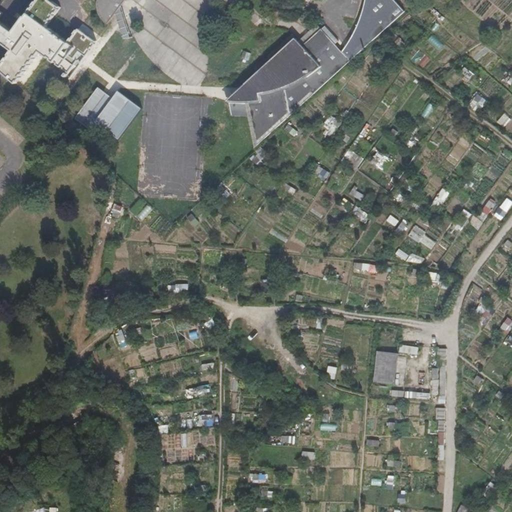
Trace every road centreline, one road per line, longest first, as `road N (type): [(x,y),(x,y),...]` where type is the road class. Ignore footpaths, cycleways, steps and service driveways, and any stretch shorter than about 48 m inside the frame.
road 1 (track): [(446,511),(459,306),(467,280),(511,221)]
road 2 (track): [(83,353),(114,178)]
road 3 (track): [(511,144),(377,43)]
